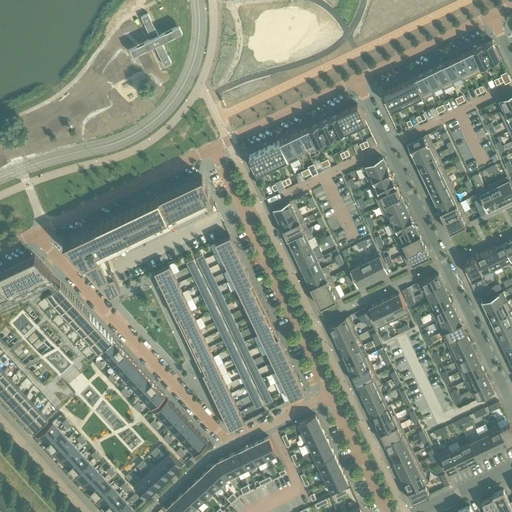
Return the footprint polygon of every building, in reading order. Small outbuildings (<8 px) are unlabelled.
[(133,55),(154,45),(164,66),(171,62),(161,41),(182,31),(179,24),(158,34),(148,13),(141,16),(151,37),(130,47),(133,55)] [(492,39),(481,44),(489,61),(500,56),(492,39)] [(481,44),(472,49),(480,65),(489,61),(481,44)] [(91,95),(122,57),(111,48),(80,86),(91,95)] [(472,49),(462,54),(472,75),(482,70),(480,65),(472,49)] [(462,54),(452,58),(462,78),(461,78),(462,80),(472,75),(462,54)] [(452,58),(442,63),(451,82),(452,82),(461,78),(462,78),(452,58)] [(442,63),(433,67),(442,87),(441,87),(443,89),(453,84),(452,82),(451,82),(442,63)] [(433,67),(423,72),(432,92),(433,91),(441,87),(442,87),(433,67)] [(423,72),(414,77),(423,96),(422,96),(423,99),(434,93),(433,91),(432,92),(423,72)] [(414,77),(403,81),(411,98),(412,101),(422,96),(423,96),(414,77)] [(403,81),(394,86),(402,103),(411,98),(403,81)] [(402,103),(394,86),(383,91),(391,108),(402,103)] [(499,111),(511,105),(511,92),(497,100),(501,110),(499,111)] [(357,103),(347,108),(355,125),(365,120),(357,103)] [(511,105),(499,111),(504,121),(511,117),(511,105)] [(347,108),(337,113),(345,130),(346,133),(357,128),(355,125),(347,108)] [(337,113),(327,118),(335,134),(345,130),(337,113)] [(327,118),(317,122),(326,139),(335,134),(327,118)] [(317,122),(308,127),(316,143),(325,139),(317,122)] [(308,127),(298,131),(308,151),(318,146),(316,143),(308,127)] [(298,131),(288,136),(298,156),(308,151),(298,131)] [(407,143),(412,153),(433,143),(428,133),(407,143)] [(288,136),(279,141),(287,157),(286,158),(288,163),(299,158),(298,156),(288,136)] [(279,141),(269,145),(277,162),(286,158),(287,157),(279,141)] [(412,153),(416,163),(437,153),(433,143),(412,153)] [(269,146),(259,150),(267,167),(272,165),(277,162),(272,152),(269,146)] [(267,167),(259,150),(249,155),(257,172),(267,167)] [(416,163),(421,173),(442,163),(437,153),(416,163)] [(360,167),(365,177),(387,166),(382,156),(360,167)] [(421,173),(425,182),(446,172),(442,163),(421,173)] [(365,177),(370,186),(392,176),(387,166),(365,177)] [(425,182),(430,191),(451,181),(446,172),(425,182)] [(65,243),(64,244),(80,262),(91,273),(95,278),(107,291),(108,290),(108,289),(112,287),(113,290),(113,291),(120,288),(113,273),(108,276),(98,255),(103,253),(107,251),(127,241),(150,230),(155,228),(206,204),(203,199),(210,195),(213,200),(208,202),(208,203),(213,200),(202,175),(161,195),(159,196),(158,196),(157,196),(156,197),(146,202),(145,202),(140,205),(139,205),(134,208),(132,208),(127,211),(126,211),(125,212),(122,213),(121,214),(120,214),(115,217),(114,217),(109,219),(109,220),(108,220),(103,222),(103,223),(102,223),(101,223),(96,226),(96,225),(96,226),(95,226),(88,230),(69,239),(70,239),(71,242),(66,244),(65,243)] [(511,185),(507,175),(497,180),(507,201),(511,198),(511,185)] [(370,186),(374,196),(396,186),(392,176),(370,186)] [(497,180),(487,185),(497,205),(507,201),(497,180)] [(430,191),(435,201),(455,191),(451,181),(430,191)] [(497,205),(487,185),(488,187),(478,192),(487,210),(497,205)] [(374,196),(379,205),(401,195),(396,186),(374,196)] [(435,201),(439,211),(460,201),(458,202),(454,193),(456,192),(455,191),(435,201)] [(379,205),(383,215),(405,204),(401,195),(379,205)] [(273,208),(277,218),(298,208),(294,199),(293,198),(273,208)] [(439,211),(444,221),(465,211),(460,201),(439,211)] [(389,222),(390,223),(410,214),(405,204),(383,215),(385,214),(389,222)] [(277,218),(282,228),(303,218),(298,208),(277,218)] [(465,211),(444,221),(449,232),(470,222),(465,211)] [(390,230),(392,234),(414,224),(410,214),(390,223),(392,228),(390,230)] [(282,228),(287,238),(308,228),(303,218),(282,228)] [(392,234),(397,244),(419,234),(414,224),(392,234)] [(287,238),(291,247),(308,239),(303,230),(308,228),(287,238)] [(215,242),(219,251),(234,244),(230,234),(215,242)] [(397,244),(402,254),(424,244),(419,234),(397,244)] [(291,247),(296,256),(312,248),(308,239),(291,247)] [(511,239),(503,243),(511,261),(511,239)] [(511,261),(503,243),(494,248),(501,264),(510,260),(511,262),(511,261)] [(219,251),(224,260),(239,253),(234,244),(219,251)] [(424,244),(402,254),(407,264),(407,265),(429,254),(424,244)] [(296,256),(300,266),(317,258),(312,248),(296,256)] [(494,248),(484,253),(493,271),(492,269),(501,264),(494,248)] [(378,252),(368,257),(377,276),(387,271),(379,252),(378,252)] [(239,253),(224,260),(228,270),(243,263),(239,253)] [(484,253),(474,257),(484,278),(483,275),(493,271),(484,253)] [(0,298),(52,274),(35,255),(0,271),(0,298)] [(368,257),(359,262),(368,280),(377,276),(368,257)] [(484,278),(474,257),(464,262),(474,283),(484,278)] [(300,266),(305,276),(326,266),(325,265),(321,267),(317,258),(300,266)] [(368,280),(359,262),(349,266),(348,267),(357,285),(358,285),(368,280)] [(243,263),(228,270),(233,279),(247,272),(243,263)] [(169,264),(154,271),(159,280),(174,273),(169,264)] [(305,276),(310,286),(331,276),(326,266),(305,276)] [(247,272),(233,279),(237,289),(252,282),(247,272)] [(416,283),(421,293),(443,283),(438,272),(416,283)] [(174,273),(159,280),(163,289),(178,282),(174,273)] [(310,286),(315,296),(335,286),(331,276),(310,286)] [(51,291),(45,296),(46,296),(53,304),(68,291),(60,282),(59,283),(53,288),(51,291)] [(168,299),(182,292),(178,282),(163,289),(168,299)] [(252,282),(237,289),(242,298),(256,291),(256,289),(254,286),(253,283),(253,282),(252,283),(252,282)] [(426,291),(430,301),(447,292),(443,283),(421,293),(426,291)] [(335,286),(315,296),(320,307),(340,297),(335,286)] [(401,290),(405,297),(410,295),(406,287),(401,290)] [(68,291),(53,304),(60,312),(75,298),(68,291)] [(256,291),(242,298),(246,307),(261,300),(260,298),(259,295),(258,295),(257,292),(256,291)] [(187,301),(182,292),(168,299),(172,308),(187,301)] [(399,292),(388,297),(398,318),(408,313),(399,292)] [(430,301),(435,310),(452,302),(447,292),(430,301)] [(482,300),(487,310),(507,300),(502,302),(498,293),(482,300)] [(388,297),(379,302),(388,322),(398,318),(388,297)] [(75,298),(60,312),(68,320),(82,306),(75,298)] [(187,301),(172,308),(177,318),(191,311),(191,310),(197,308),(193,298),(187,301)] [(261,300),(246,307),(250,316),(265,309),(264,308),(265,308),(265,307),(264,307),(263,305),(263,304),(261,301),(262,301),(261,301),(261,300)] [(487,310),(491,319),(511,310),(507,300),(487,310)] [(388,322),(379,302),(368,307),(378,327),(388,322)] [(436,321),(436,322),(457,312),(452,302),(435,310),(439,320),(436,321)] [(82,306),(68,320),(75,328),(90,314),(82,306)] [(265,309),(250,316),(255,325),(269,318),(269,317),(269,316),(269,317),(267,314),(268,314),(267,313),(266,311),(266,310),(265,309)] [(491,319),(495,328),(511,320),(511,316),(509,311),(511,310),(491,319)] [(191,311),(177,318),(177,319),(178,321),(178,322),(179,322),(180,324),(180,325),(181,326),(196,319),(191,311)] [(436,322),(441,332),(461,322),(457,312),(436,322)] [(90,314),(75,328),(82,336),(97,322),(90,314)] [(328,325),(333,335),(354,325),(350,314),(328,325)] [(269,318),(255,325),(259,334),(274,327),(273,326),(272,323),(272,322),(272,323),(270,320),(270,319),(269,318)] [(185,335),(200,328),(196,319),(181,326),(185,335)] [(511,320),(495,328),(500,338),(511,331),(511,320)] [(97,322),(82,336),(90,344),(104,330),(97,322)] [(441,332),(446,341),(466,332),(461,322),(441,332)] [(333,335),(338,345),(358,335),(354,326),(355,325),(354,325),(333,335)] [(274,327),(259,334),(263,343),(278,336),(278,335),(277,335),(276,332),(275,329),(275,328),(274,329),(274,327)] [(190,345),(204,338),(200,328),(185,335),(190,345)] [(104,330),(90,344),(98,352),(99,351),(112,339),(104,330)] [(511,331),(500,338),(505,348),(511,344),(511,331)] [(446,341),(450,351),(471,341),(466,332),(446,341)] [(338,345),(342,354),(363,345),(358,335),(338,345)] [(263,343),(257,346),(262,355),(268,352),(268,353),(283,346),(278,336),(263,343)] [(209,347),(204,338),(190,345),(194,354),(209,347)] [(112,339),(99,351),(105,358),(119,345),(112,339)] [(450,351),(455,361),(475,351),(471,341),(450,351)] [(119,345),(105,358),(112,365),(125,353),(119,345)] [(342,354),(347,364),(367,354),(364,356),(360,347),(363,345),(342,354)] [(283,346),(268,353),(272,362),(287,355),(283,346)] [(209,347),(194,354),(198,363),(213,356),(209,347)] [(455,361),(460,371),(480,361),(475,351),(455,361)] [(125,353),(112,365),(118,372),(132,360),(125,353)] [(347,364),(352,374),(372,364),(367,354),(347,364)] [(277,371),(291,364),(287,355),(272,362),(277,371)] [(213,356),(198,363),(199,364),(199,365),(200,367),(200,368),(201,368),(202,371),(203,372),(217,365),(213,356)] [(132,360),(118,372),(125,379),(138,367),(132,360)] [(480,361),(460,371),(464,380),(485,371),(480,362),(480,361)] [(227,381),(231,379),(224,362),(219,364),(227,381)] [(296,373),(291,364),(277,371),(281,380),(296,373)] [(352,374),(356,384),(377,374),(372,364),(352,374)] [(217,365),(203,372),(207,381),(222,374),(217,365)] [(138,367),(125,379),(131,386),(145,374),(138,367)] [(0,372),(0,386),(5,382),(11,377),(4,369),(0,372)] [(464,380),(469,390),(489,380),(485,371),(464,380)] [(281,380),(285,389),(300,382),(296,373),(281,380)] [(145,374),(131,386),(138,393),(151,381),(145,374)] [(222,374),(207,381),(211,391),(226,384),(222,374)] [(356,384),(361,393),(381,384),(377,374),(356,384)] [(5,382),(0,386),(0,394),(3,398),(13,390),(18,385),(11,377),(5,382)] [(489,380),(469,390),(469,391),(472,389),(477,399),(494,391),(489,380)] [(151,381),(138,393),(144,400),(158,388),(151,381)] [(300,382),(285,389),(290,399),(295,397),(305,392),(300,382)] [(211,391),(216,400),(231,393),(226,384),(211,391)] [(361,393),(366,403),(383,395),(378,386),(381,384),(361,393)] [(13,390),(3,398),(11,406),(20,398),(26,393),(18,385),(13,390)] [(158,388),(144,400),(151,408),(165,395),(158,388)] [(20,398),(11,406),(18,414),(27,406),(33,401),(26,393),(20,398)] [(216,400),(220,409),(235,402),(231,393),(216,400)] [(249,395),(236,401),(245,418),(256,413),(254,409),(255,408),(249,395)] [(366,403),(370,413),(387,405),(383,395),(366,403)] [(162,403),(154,411),(161,418),(174,406),(167,398),(162,403)] [(27,406),(18,414),(25,422),(35,414),(40,408),(33,401),(27,406)] [(235,402),(220,409),(225,418),(239,411),(235,402)] [(387,405),(370,413),(375,423),(395,413),(390,403),(387,405)] [(174,406),(161,418),(167,425),(181,413),(174,406)] [(35,414),(25,422),(33,431),(42,422),(48,417),(40,408),(35,414)] [(239,411),(225,418),(229,428),(244,421),(239,411)] [(181,413),(167,425),(174,432),(187,420),(181,413)] [(375,423),(380,433),(400,423),(395,413),(375,423)] [(297,422),(302,432),(320,424),(315,414),(297,422)] [(187,420),(174,432),(180,439),(194,427),(187,420)] [(52,421),(37,435),(45,443),(60,430),(53,422),(52,421)] [(380,433),(384,442),(405,433),(400,423),(380,433)] [(486,423),(476,427),(478,431),(488,427),(486,423)] [(498,424),(497,424),(507,445),(511,442),(511,428),(509,423),(499,427),(498,424)] [(302,432),(307,442),(325,434),(320,424),(302,432)] [(497,424),(488,429),(497,449),(507,445),(497,424)] [(194,427),(180,439),(181,440),(187,446),(200,434),(194,427)] [(488,429),(478,434),(488,454),(497,449),(488,429)] [(60,430),(45,443),(52,451),(67,438),(60,430)] [(384,442),(389,452),(409,442),(405,433),(384,442)] [(200,434),(187,446),(194,454),(198,450),(207,441),(200,434)] [(307,442),(312,452),(329,443),(325,434),(307,442)] [(478,434),(468,438),(478,459),(488,454),(478,434)] [(268,436),(258,441),(267,459),(277,454),(268,436)] [(67,438),(52,451),(60,459),(75,446),(67,438)] [(469,442),(460,446),(468,463),(478,459),(468,438),(469,442)] [(258,441),(248,446),(257,463),(267,459),(258,441)] [(389,452),(394,462),(414,452),(409,442),(389,452)] [(312,452),(316,462),(334,453),(329,443),(312,452)] [(75,446),(60,459),(67,467),(82,453),(75,446)] [(248,446),(239,450),(247,468),(257,463),(248,446)] [(449,447),(448,448),(458,468),(468,463),(460,446),(451,451),(449,447)] [(458,468),(448,448),(438,453),(448,473),(458,468)] [(239,450),(229,455),(237,473),(247,468),(239,450)] [(169,452),(162,459),(174,472),(178,469),(182,465),(175,458),(169,452)] [(394,462),(398,472),(419,462),(414,452),(394,462)] [(82,453),(67,467),(75,475),(89,462),(89,461),(82,453)] [(321,471),(339,463),(334,453),(316,462),(321,471)] [(229,455),(216,461),(228,477),(237,473),(229,455)] [(162,459),(155,465),(167,479),(174,472),(162,459)] [(216,461),(206,470),(220,485),(228,477),(216,461)] [(89,462),(75,475),(82,483),(97,469),(89,462)] [(398,472),(403,481),(423,472),(419,462),(398,472)] [(326,481),(343,473),(339,463),(321,471),(326,481)] [(155,465),(148,472),(160,485),(167,479),(155,465)] [(97,469),(82,483),(89,491),(104,477),(97,469)] [(206,470),(198,478),(212,492),(220,485),(206,470)] [(148,472),(141,478),(153,491),(160,485),(148,472)] [(403,481),(408,491),(428,481),(423,472),(403,481)] [(343,473),(326,481),(331,491),(348,483),(343,473)] [(104,477),(89,491),(97,499),(111,485),(104,477)] [(141,478),(133,485),(146,498),(153,491),(141,478)] [(198,478),(190,485),(204,499),(212,492),(198,478)] [(428,481),(408,491),(413,501),(430,493),(425,483),(428,482),(428,481)] [(111,485),(97,499),(104,507),(119,493),(111,485)] [(190,485),(183,492),(196,507),(204,499),(190,485)] [(503,489),(491,494),(492,496),(499,511),(511,511),(511,500),(509,502),(503,489)] [(183,492),(175,500),(186,511),(190,511),(196,507),(183,492)] [(119,493),(104,507),(108,511),(114,511),(126,501),(119,493)] [(486,511),(499,511),(492,496),(482,501),(486,511)] [(186,511),(175,500),(166,507),(170,511),(186,511)] [(126,501),(114,511),(130,511),(134,509),(126,501)]
